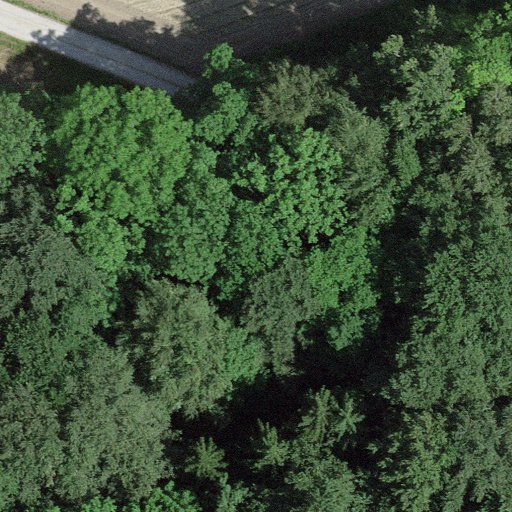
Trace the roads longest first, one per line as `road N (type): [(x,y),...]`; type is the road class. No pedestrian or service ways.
road 1 (track): [(511,222),(0,11)]
road 2 (track): [(249,114),(511,60)]
